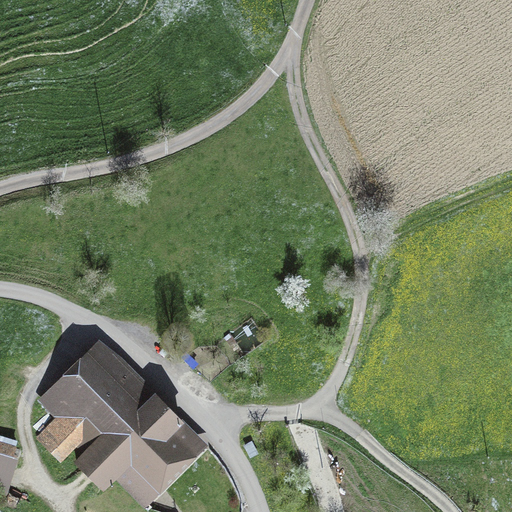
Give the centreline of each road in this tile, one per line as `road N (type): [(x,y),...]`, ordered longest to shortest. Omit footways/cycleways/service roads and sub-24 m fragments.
road 1 (track): [(205,422),(318,408),(355,332),(358,260),(301,124),(289,45),(304,0)]
road 2 (track): [(0,289),(69,309),(140,358),(205,422),(257,511)]
road 3 (track): [(0,189),(139,156),(205,130),(257,91),(289,45)]
road 4 (track): [(318,408),(451,511)]
